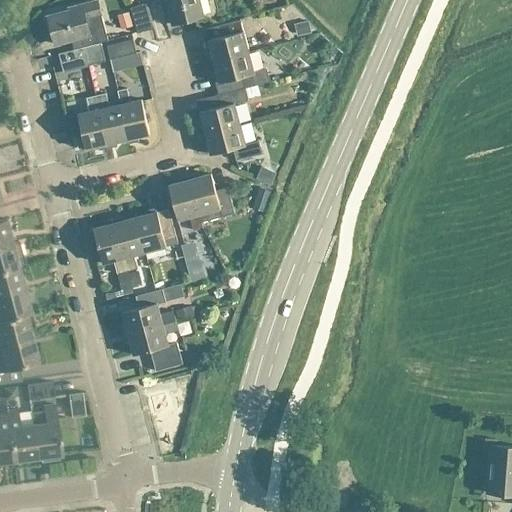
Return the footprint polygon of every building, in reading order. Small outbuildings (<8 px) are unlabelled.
[(202,18),(197,0),(165,0),(172,26),(202,18)] [(107,41),(100,16),(96,2),(74,8),(75,10),(47,18),(54,45),(70,41),(73,51),(84,48),(100,44),(100,43),(107,41)] [(113,13),(117,26),(128,23),(125,10),(113,13)] [(213,62),(248,53),(240,20),(201,30),(206,51),(210,50),(213,62)] [(132,40),(106,47),(109,60),(136,54),(132,40)] [(100,44),(84,48),(87,59),(89,65),(105,61),(100,44)] [(84,48),(73,51),(58,55),(63,73),(89,67),(88,65),(89,65),(87,59),(84,48)] [(248,53),(213,62),(216,74),(212,75),(218,95),(244,88),(244,89),(257,85),(248,53)] [(244,88),(218,95),(221,107),(199,112),(202,124),(198,126),(200,135),(239,125),(234,104),(247,101),(244,89),(244,88)] [(141,100),(129,103),(126,89),(117,91),(120,105),(128,140),(127,140),(128,144),(138,142),(137,138),(149,135),(141,100)] [(105,94),(96,96),(108,149),(117,147),(116,143),(127,140),(128,140),(120,105),(108,108),(105,94)] [(86,98),(89,112),(77,115),(85,150),(97,147),(98,151),(108,149),(96,96),(86,98)] [(239,125),(200,135),(203,144),(207,143),(210,155),(232,149),(235,161),(262,154),(258,141),(245,145),(239,125)] [(67,138),(52,140),(53,151),(68,149),(67,138)] [(199,215),(201,223),(234,214),(227,188),(215,191),(210,174),(198,177),(197,173),(188,176),(198,215),(199,215)] [(198,215),(188,176),(179,179),(180,183),(168,186),(177,221),(189,217),(193,231),(202,228),(201,223),(199,215),(198,215)] [(135,218),(144,253),(166,247),(163,239),(175,236),(168,209),(156,212),(155,208),(145,211),(146,215),(135,218)] [(0,239),(12,237),(5,213),(0,213),(0,239)] [(144,253),(135,218),(123,221),(122,217),(113,220),(127,271),(136,269),(133,256),(144,253)] [(93,230),(97,247),(92,249),(96,262),(101,261),(102,264),(114,261),(118,274),(127,271),(113,220),(104,222),(105,226),(93,230)] [(19,235),(12,237),(0,239),(0,264),(18,260),(25,258),(19,235)] [(18,260),(0,264),(0,289),(24,283),(18,260)] [(93,281),(93,304),(104,304),(105,282),(93,281)] [(24,283),(0,289),(0,315),(28,307),(28,309),(31,308),(24,283)] [(173,311),(159,315),(156,305),(166,302),(162,289),(136,297),(139,308),(122,313),(125,325),(121,326),(124,335),(176,321),(173,311)] [(0,315),(0,340),(32,332),(29,322),(34,320),(31,308),(28,309),(28,307),(0,315)] [(176,321),(124,335),(126,344),(130,343),(134,355),(150,351),(156,372),(183,365),(177,343),(167,345),(164,335),(178,331),(176,321)] [(32,332),(0,340),(0,345),(2,352),(0,352),(0,364),(38,354),(32,332)] [(53,391),(51,375),(26,379),(28,394),(53,391)] [(0,456),(14,455),(7,405),(6,405),(4,391),(0,391),(0,456)] [(45,416),(33,418),(38,451),(48,450),(48,454),(58,453),(57,449),(61,448),(54,398),(43,400),(45,416)] [(17,403),(7,405),(14,455),(38,451),(33,418),(19,419),(17,403)] [(511,447),(490,446),(487,475),(486,493),(511,495),(511,447)]
